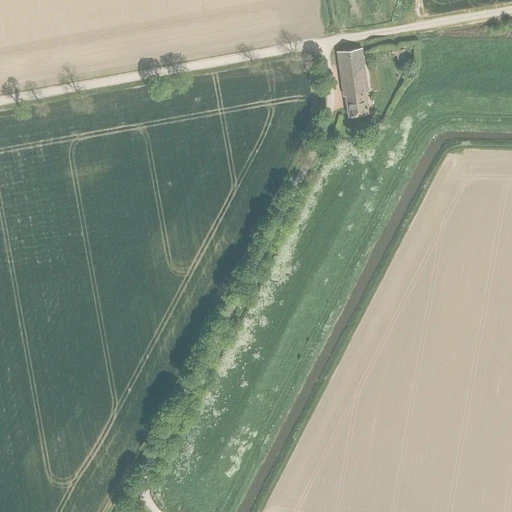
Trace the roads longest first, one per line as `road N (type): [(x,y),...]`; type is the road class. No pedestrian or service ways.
road 1 (unclassified): [(156,511),(146,476),(328,126),(333,100),(324,43)]
road 2 (unclassified): [(0,101),(324,43)]
road 3 (unclassified): [(324,43),(511,10)]
